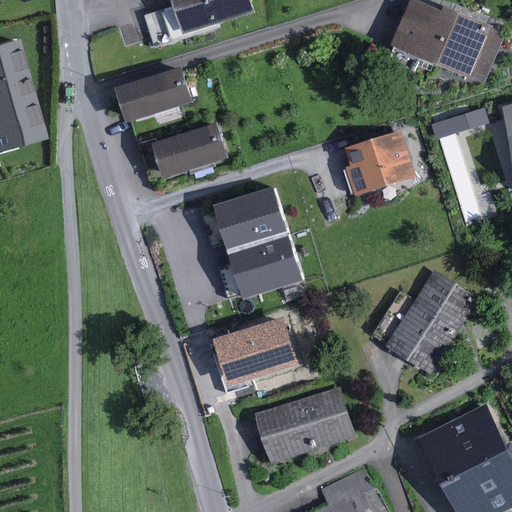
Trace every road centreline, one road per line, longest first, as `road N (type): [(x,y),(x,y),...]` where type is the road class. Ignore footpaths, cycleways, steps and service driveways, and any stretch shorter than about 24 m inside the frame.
road 1 (tertiary): [(217,511),(83,95),(70,0)]
road 2 (track): [(76,511),(66,118),(83,95)]
